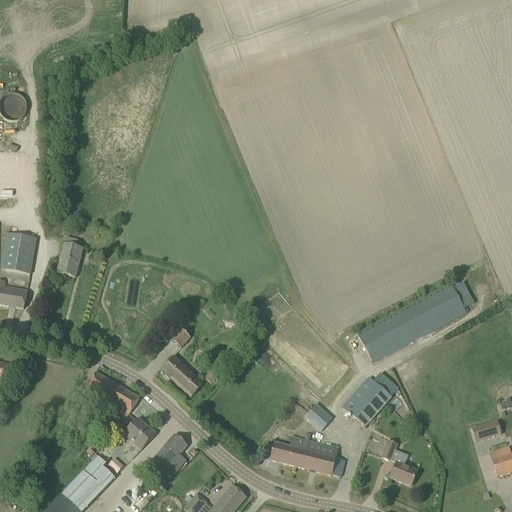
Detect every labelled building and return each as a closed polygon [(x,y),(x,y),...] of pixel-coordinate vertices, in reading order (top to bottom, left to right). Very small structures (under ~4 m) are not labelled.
[(26,102),(6,94),(0,109),(0,116),(18,123),(26,102)] [(0,265),(0,270),(5,271),(25,276),(29,276),(36,240),(5,235),(0,265)] [(62,245),(55,274),(75,279),(82,250),(75,248),(76,242),(64,239),(63,245),(62,245)] [(4,288),(4,283),(0,282),(0,306),(23,311),(27,292),(4,288)] [(449,283),(355,333),(372,364),(466,315),(463,310),(452,288),(449,283)] [(173,309),(184,319),(190,311),(180,302),(173,309)] [(190,340),(179,331),(171,341),(181,350),(190,340)] [(160,372),(191,400),(203,386),(173,358),(160,372)] [(213,370),(222,378),(227,373),(218,365),(213,370)] [(204,379),(213,388),(220,379),(211,371),(204,379)] [(114,416),(123,422),(139,400),(95,374),(90,382),(80,403),(88,406),(93,395),(118,409),(114,416)] [(341,408),(364,429),(391,399),(390,399),(398,390),(380,374),(372,382),(368,378),(341,408)] [(499,403),(502,411),(511,407),(511,406),(510,399),(499,403)] [(68,415),(74,418),(80,405),(73,402),(68,415)] [(303,419),(319,434),(332,420),(316,405),(303,419)] [(123,436),(141,452),(155,436),(137,420),(123,436)] [(471,430),(475,444),(501,437),(497,422),(471,430)] [(174,436),(145,470),(157,482),(170,466),(177,472),(185,463),(179,457),(187,447),(174,436)] [(274,444),(272,452),(269,462),(331,478),(332,477),(340,479),(344,462),(335,460),(338,449),(291,437),(288,448),(274,444)] [(395,452),(397,446),(388,442),(381,459),(396,465),(390,479),(411,488),(417,472),(404,466),(407,457),(395,452)] [(489,454),(493,469),(496,479),(511,474),(511,455),(511,456),(508,448),(489,454)] [(98,458),(61,497),(77,511),(83,511),(114,480),(102,469),(106,466),(98,458)] [(211,493),(217,500),(230,485),(224,479),(211,493)] [(234,511),(246,499),(232,486),(212,509),(211,508),(207,511),(234,511)] [(183,510),(185,511),(200,511),(206,504),(207,504),(196,494),(192,499),(188,504),(183,510)] [(77,511),(61,497),(46,511),(77,511)]
